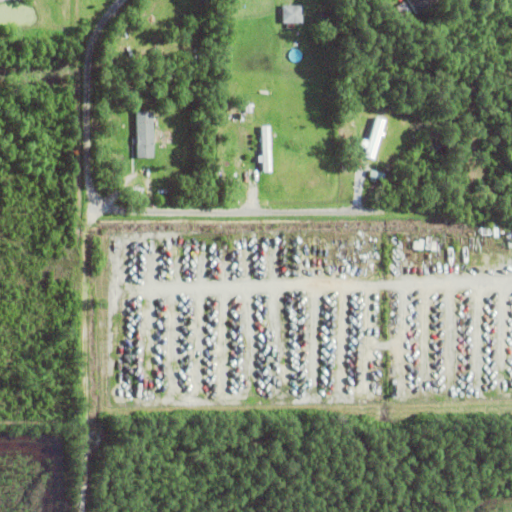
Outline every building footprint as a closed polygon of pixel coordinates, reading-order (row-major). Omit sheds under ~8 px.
[(406,1),(407,0),(439,0),(415,15),(406,1)] [(282,6),(303,6),(303,24),(282,24),(282,6)] [(116,44),(142,39),(144,47),(118,52),(116,44)] [(254,127),(228,125),(229,104),(238,104),(238,100),(246,101),(246,104),(255,105),(254,127)] [(367,154),(370,146),(364,144),(367,135),(372,137),(382,109),(391,112),(376,157),(367,154)] [(136,113),(153,113),(153,159),(136,159),(136,113)] [(262,174),(262,164),(257,164),(257,157),(261,157),(260,128),(269,127),(271,173),(262,174)] [(370,181),(372,172),(384,174),(383,184),(370,181)]
